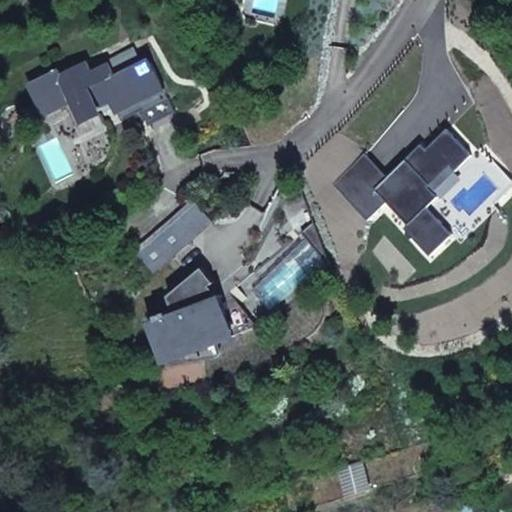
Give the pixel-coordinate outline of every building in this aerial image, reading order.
[(148,121),(175,107),(152,58),(142,62),(134,45),(107,58),(108,60),(92,68),(88,58),(62,70),(59,65),(30,79),(43,111),(62,103),(60,99),(70,94),(79,112),(97,103),(95,98),(108,92),(120,117),(141,107),(148,121)] [(507,182),(496,166),(483,174),(494,190),(507,182)] [(190,201),(151,236),(170,255),(209,221),(190,201)] [(151,236),(132,253),(151,272),(170,255),(151,236)] [(203,265),(199,268),(211,283),(215,280),(203,265)] [(154,322),(166,354),(190,345),(188,339),(208,331),(213,343),(237,333),(222,296),(211,283),(199,268),(182,284),(199,303),(176,313),(171,315),(169,312),(158,316),(159,320),(154,322)] [(176,313),(199,303),(182,284),(170,295),(176,313)] [(190,345),(166,354),(169,360),(213,343),(208,331),(188,339),(190,345)] [(372,488),(364,462),(340,470),(349,496),(372,488)]
